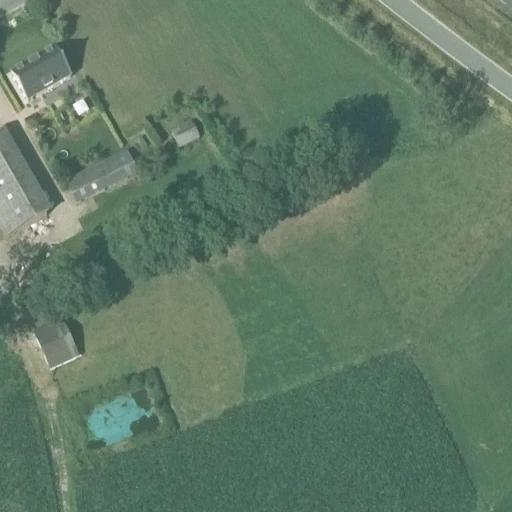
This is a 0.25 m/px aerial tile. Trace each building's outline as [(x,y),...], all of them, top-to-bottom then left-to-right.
[(71,79),(55,51),(11,77),(27,104),(71,79)] [(58,98),(69,117),(84,108),(73,89),(58,98)] [(200,140),(191,123),(171,133),(180,150),(200,140)] [(48,216),(2,136),(0,137),(0,229),(7,240),(48,216)] [(136,150),(106,164),(64,186),(74,206),(146,170),(136,150)] [(79,359),(61,321),(33,334),(50,372),(79,359)] [(136,386),(70,405),(81,444),(95,440),(96,443),(148,427),(136,386)]
